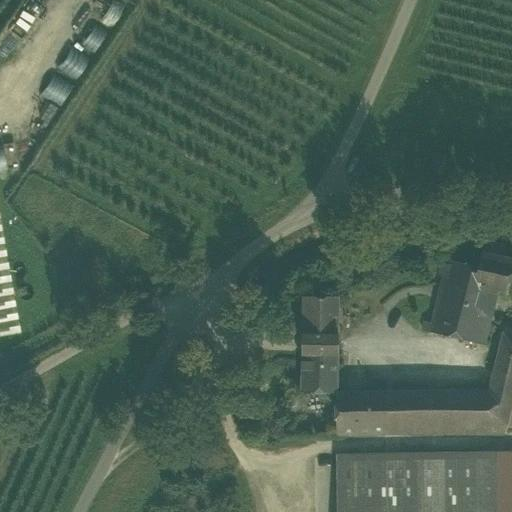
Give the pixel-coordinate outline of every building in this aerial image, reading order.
[(61,69),(79,78),(90,59),(72,49),(61,69)] [(43,92),(61,105),(73,87),(56,74),(43,92)] [(0,221),(0,337),(20,333),(0,221)] [(422,330),(484,344),(497,292),(506,295),(511,270),(511,260),(502,259),(505,245),(486,241),(483,254),(482,254),(478,269),(447,262),(447,264),(441,263),(438,276),(443,277),(432,324),(424,322),(422,330)] [(303,297),(302,337),(337,337),(338,298),(303,297)] [(337,435),(506,433),(508,426),(511,407),(511,342),(503,341),(505,333),(504,333),(502,341),(490,392),(337,394),(336,394),(337,435)] [(511,335),(505,333),(503,341),(511,342),(511,335)] [(302,345),(302,354),(337,354),(337,345),(337,337),(302,337),(302,345)] [(337,394),(337,354),(302,354),(301,394),(313,394),(336,394),(337,394)] [(498,511),(511,511),(511,455),(498,456),(498,511)] [(338,511),(498,511),(498,456),(338,458),(338,511)]
